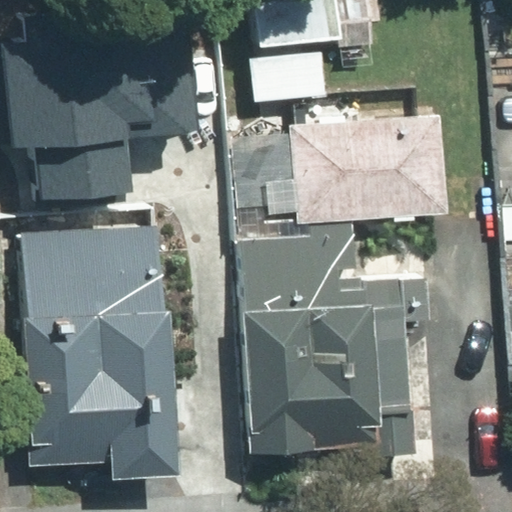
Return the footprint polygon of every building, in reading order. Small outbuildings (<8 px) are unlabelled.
[(326,0),(219,0),(221,56),(232,56),(233,100),(308,98),(307,47),(328,46),(326,0)] [(0,126),(18,125),(22,183),(125,175),(121,123),(198,118),(190,16),(0,29),(0,126)] [(278,125),(282,228),(425,223),(421,120),(278,125)] [(82,479),(148,479),(144,221),(12,223),(15,462),(82,462),(82,479)] [(354,458),(393,457),(388,332),(409,331),(407,276),(342,278),(340,238),(215,242),(223,463),(354,458)]
